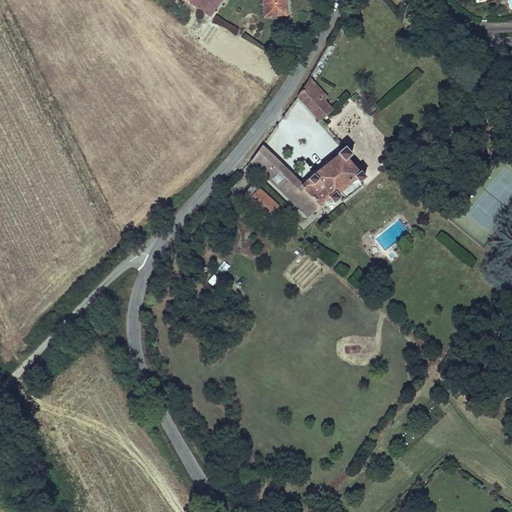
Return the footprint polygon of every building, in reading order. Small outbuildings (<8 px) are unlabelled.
[(222,0),(186,0),(210,17),(222,0)] [(285,0),(264,0),(266,17),(286,15),(285,0)] [(239,38),(213,29),(206,47),(232,56),(239,38)] [(334,47),(328,44),(311,74),(317,77),(334,47)] [(306,82),(297,97),(318,121),(330,109),(323,101),(326,98),(321,92),(317,95),(312,89),(315,86),(309,79),(306,82)] [(315,86),(312,89),(317,95),(321,92),(315,86)] [(261,147),(250,162),(309,217),(328,198),(332,203),(338,198),(334,193),(337,190),(344,199),(362,185),(358,182),(364,177),(359,172),(356,174),(344,160),(350,155),(343,148),(335,154),(338,157),(313,178),(311,175),(308,179),(309,180),(302,186),(261,147)] [(258,190),(250,198),(272,219),(280,211),(258,190)]
